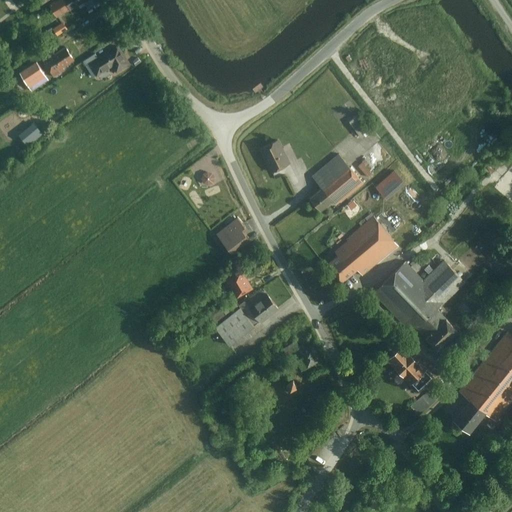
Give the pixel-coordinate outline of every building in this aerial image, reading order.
[(62,0),(50,8),(58,21),(89,0),(62,0)] [(64,22),(55,28),(58,34),(67,28),(64,22)] [(119,46),(90,65),(99,79),(113,69),(117,75),(132,66),(119,46)] [(68,50),(44,64),(52,78),(76,64),(68,50)] [(39,71),(24,84),(32,94),(48,80),(39,71)] [(356,118),(349,124),(360,138),(367,132),(356,118)] [(282,141),(262,149),(273,176),(293,168),(282,141)] [(339,155),(312,178),(324,192),(312,203),(324,217),(363,183),(339,155)] [(359,165),(370,176),(375,171),(364,161),(359,165)] [(398,243),(376,216),(338,247),(341,251),(332,258),(344,272),(355,264),(362,273),(398,243)] [(232,253),(253,237),(237,217),(216,232),(232,253)] [(253,265),(266,258),(261,250),(248,257),(253,265)] [(423,278),(406,261),(376,290),(441,359),(464,337),(440,312),(468,285),(443,259),(423,278)] [(244,275),(228,283),(236,301),(252,293),(244,275)] [(241,308),(215,330),(232,351),(280,312),(268,296),(246,314),(241,308)] [(511,404),(511,336),(506,332),(459,393),(470,401),(453,424),(470,438),(486,417),(496,425),(511,404)] [(294,345),(290,340),(280,348),(284,354),(294,345)] [(318,362),(311,344),(293,351),(300,369),(318,362)] [(404,350),(390,363),(418,393),(432,380),(404,350)] [(295,386),(290,378),(281,383),(285,391),(295,386)] [(412,400),(406,406),(414,414),(420,408),(412,400)]
